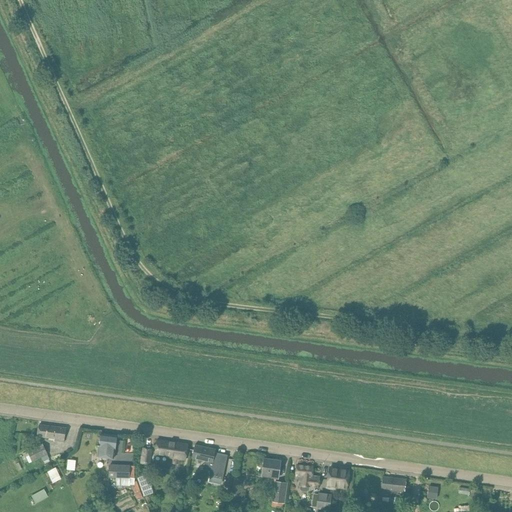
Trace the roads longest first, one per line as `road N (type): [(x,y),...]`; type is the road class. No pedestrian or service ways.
road 1 (track): [(18,0),(119,229),(155,278),(204,301),(511,343)]
road 2 (unclassified): [(511,482),(0,408)]
